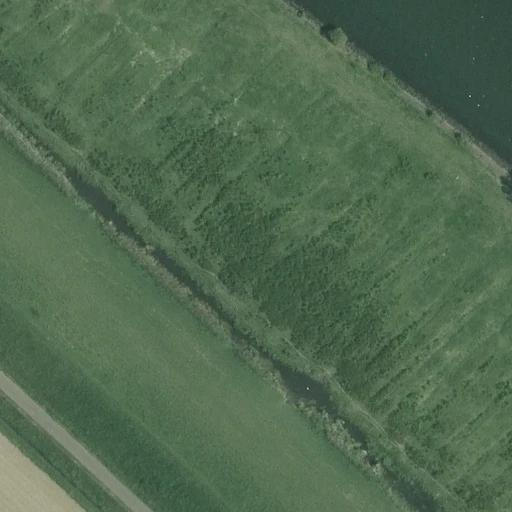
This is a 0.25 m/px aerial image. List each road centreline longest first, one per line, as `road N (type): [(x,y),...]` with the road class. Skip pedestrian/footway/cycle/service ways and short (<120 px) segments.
road 1 (track): [(0,291),(239,511)]
road 2 (unclassified): [(138,511),(0,385)]
